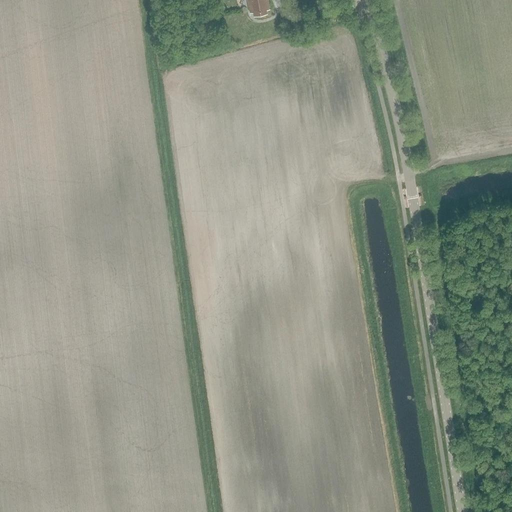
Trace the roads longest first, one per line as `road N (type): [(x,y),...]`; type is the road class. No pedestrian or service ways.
road 1 (unclassified): [(460,511),(412,199)]
road 2 (residential): [(412,199),(368,0)]
